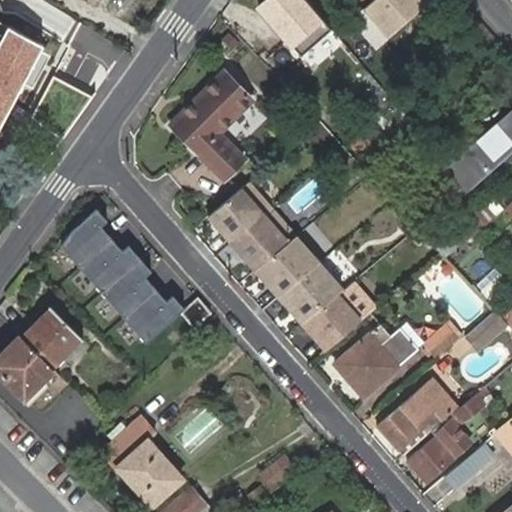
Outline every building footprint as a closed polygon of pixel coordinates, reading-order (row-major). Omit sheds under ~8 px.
[(305,0),(255,0),(250,6),(288,49),(322,19),(305,0)] [(344,0),(352,8),(358,5),(363,0),(344,0)] [(425,2),(423,0),(364,0),(358,5),(383,36),(425,2)] [(0,39),(0,124),(44,45),(8,25),(0,39)] [(232,182),(252,162),(225,134),(259,101),(232,74),(180,129),(232,182)] [(333,82),(312,100),(320,110),(341,91),(333,82)] [(341,91),(320,110),(325,117),(347,97),(341,91)] [(315,150),(332,134),(306,106),(288,122),(315,150)] [(463,194),(511,150),(511,116),(446,175),(463,194)] [(383,120),(353,146),(367,162),(397,135),(383,120)] [(249,180),(205,217),(323,353),(360,321),(337,294),(344,289),(249,180)] [(486,203),(457,229),(467,240),(469,243),(499,217),(486,203)] [(108,220),(97,207),(73,228),(62,246),(146,342),(186,307),(173,293),(168,297),(149,274),(153,270),(130,244),(123,250),(102,225),(108,220)] [(467,240),(457,229),(436,247),(447,259),(467,240)] [(336,248),(322,261),(345,287),(359,275),(336,248)] [(213,314),(203,303),(186,319),(196,329),(213,314)] [(511,310),(502,318),(511,328),(511,310)] [(495,311),(467,336),(479,349),(507,324),(502,318),(495,311)] [(59,373),(61,375),(90,345),(57,312),(28,341),(59,373)] [(396,329),(416,354),(425,346),(405,323),(396,329)] [(365,399),(416,354),(396,329),(389,335),(381,325),(336,365),(365,399)] [(449,325),(425,346),(435,357),(459,335),(449,325)] [(59,373),(28,341),(26,340),(0,365),(0,368),(12,380),(31,400),(59,373)] [(36,410),(66,380),(61,375),(59,373),(31,400),(12,380),(9,382),(36,410)] [(436,431),(468,403),(442,373),(381,428),(406,458),(436,431)] [(485,407),(476,396),(468,403),(436,431),(440,435),(411,462),(429,485),(472,448),(456,429),(461,423),(463,426),(485,407)] [(108,454),(126,474),(161,511),(188,483),(154,446),(165,435),(149,418),(108,454)] [(511,423),(497,436),(511,453),(511,423)] [(490,442),(495,437),(486,426),(480,431),(490,442)] [(494,460),(483,447),(447,478),(458,491),(494,460)] [(291,453),(266,473),(279,490),(304,469),(291,453)] [(220,511),(199,487),(169,511),(220,511)]
